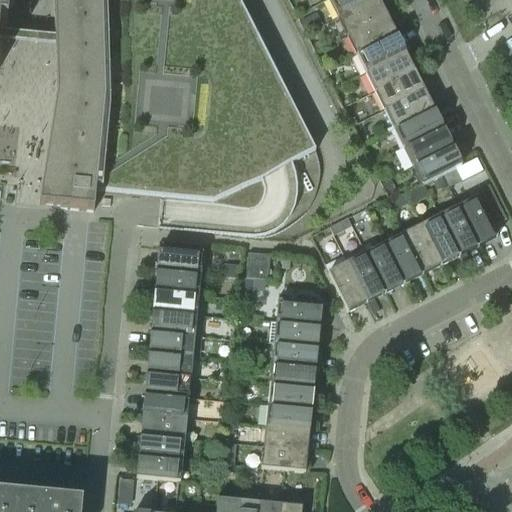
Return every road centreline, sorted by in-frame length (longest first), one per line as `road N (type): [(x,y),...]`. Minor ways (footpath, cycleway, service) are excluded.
road 1 (residential): [(93,511),(120,213),(152,215)]
road 2 (residential): [(364,511),(346,477),(356,366),(511,278)]
road 3 (residential): [(511,185),(418,0)]
road 4 (residential): [(334,151),(261,0)]
